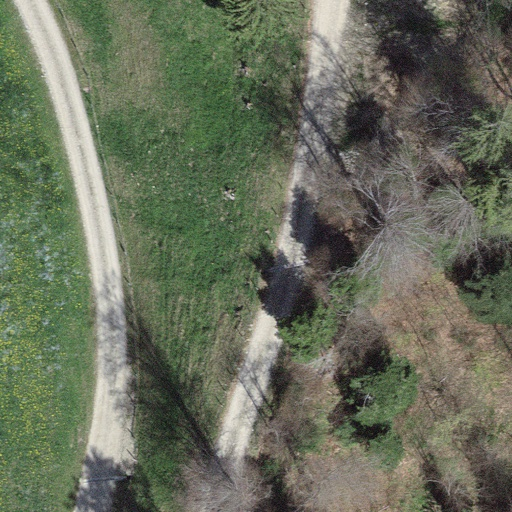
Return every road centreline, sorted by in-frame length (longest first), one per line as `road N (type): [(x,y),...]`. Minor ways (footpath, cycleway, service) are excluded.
road 1 (track): [(32,0),(51,30),(86,157),(109,285),(108,408),(92,511)]
road 2 (track): [(208,511),(287,264),(311,0)]
